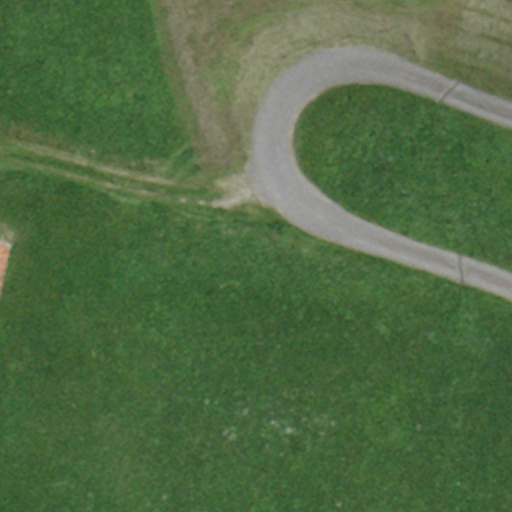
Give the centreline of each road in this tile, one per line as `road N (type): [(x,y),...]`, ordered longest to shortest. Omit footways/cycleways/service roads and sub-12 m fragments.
road 1 (unclassified): [(511,290),(308,211),(276,168),(284,96),(343,58),(511,108)]
road 2 (track): [(290,186),(234,193),(0,131)]
